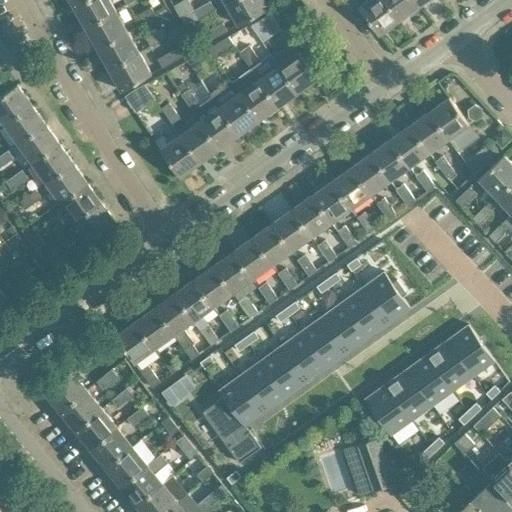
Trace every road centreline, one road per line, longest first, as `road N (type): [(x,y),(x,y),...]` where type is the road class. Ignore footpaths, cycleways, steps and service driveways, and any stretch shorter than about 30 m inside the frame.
road 1 (residential): [(168,240),(34,0)]
road 2 (residential): [(168,240),(385,83)]
road 3 (residential): [(0,359),(168,240)]
road 4 (residential): [(76,511),(0,417)]
